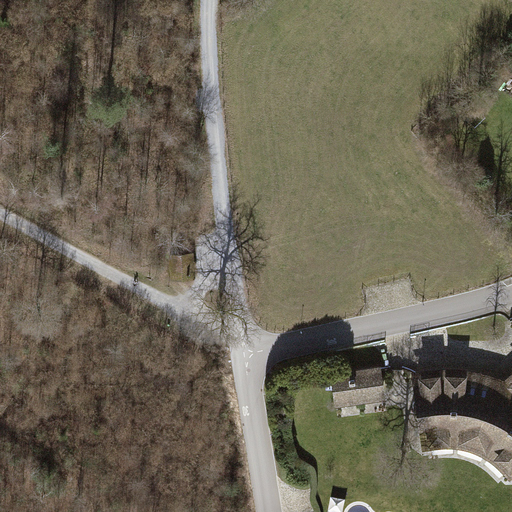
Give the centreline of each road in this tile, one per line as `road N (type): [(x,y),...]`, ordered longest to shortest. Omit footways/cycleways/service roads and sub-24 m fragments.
road 1 (track): [(0,220),(171,317),(223,325),(203,0)]
road 2 (residential): [(511,303),(244,361)]
road 3 (residential): [(267,511),(244,361)]
